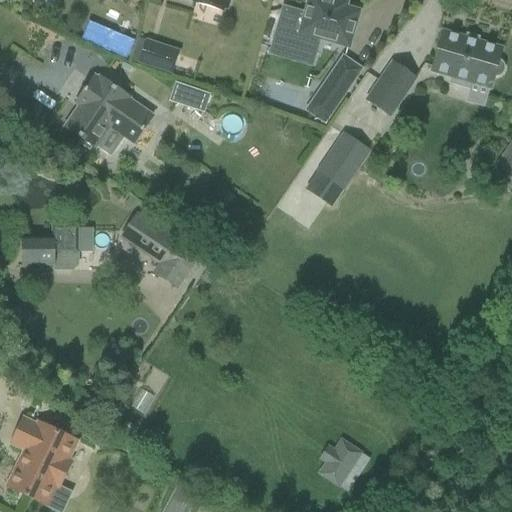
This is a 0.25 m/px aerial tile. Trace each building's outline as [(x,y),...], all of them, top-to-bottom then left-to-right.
[(188,0),(193,1),(193,3),(222,12),(223,10),(226,11),(229,0),(188,0)] [(282,9),(272,45),(314,57),(319,39),(347,47),(351,32),(357,13),(344,9),(345,5),(337,3),(326,0),(309,0),(309,1),(306,2),(304,11),(305,14),(305,15),(282,9)] [(443,34),(437,53),(431,72),(451,77),(448,85),(468,90),(470,83),(489,89),(492,77),(495,78),(497,77),(500,76),(501,74),(502,72),(503,69),(502,66),(501,64),(499,62),(497,61),(500,50),(443,34)] [(146,42),(138,64),(171,75),(178,52),(146,42)] [(342,58),(306,112),(324,124),(361,70),(342,58)] [(391,65),(367,101),(389,116),(414,80),(391,65)] [(79,107),(64,128),(82,140),(79,144),(89,151),(91,146),(95,149),(96,148),(109,157),(122,137),(133,145),(152,117),(128,101),(129,100),(98,78),(98,79),(94,77),(82,95),(75,105),(79,107)] [(202,94),(175,85),(169,102),(196,111),(202,94)] [(343,136),(306,190),(331,207),(350,178),(346,174),(362,150),(343,136)] [(511,140),(489,175),(511,191),(511,190),(511,140)] [(200,256),(137,213),(120,238),(158,264),(152,273),(177,290),(200,256)] [(21,267),(41,267),(54,267),(54,256),(77,256),(77,253),(92,253),(91,230),(77,229),(77,227),(51,227),(51,240),(21,240),(21,267)] [(71,464),(66,462),(76,442),(38,424),(36,427),(22,420),(10,444),(25,451),(7,489),(45,507),(53,490),(57,492),(71,464)] [(341,443),(319,476),(336,488),(358,455),(341,443)] [(178,484),(164,511),(166,511),(187,511),(197,494),(178,484)]
